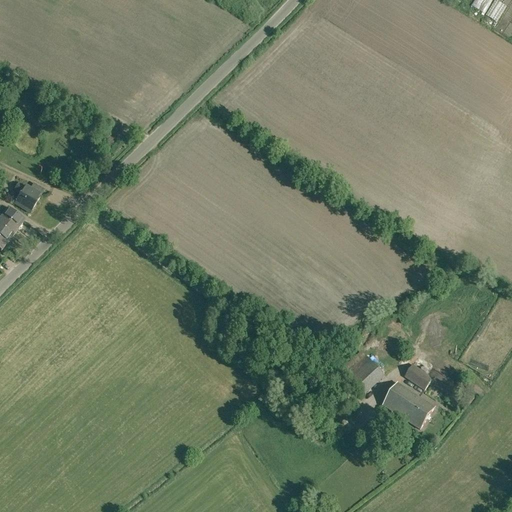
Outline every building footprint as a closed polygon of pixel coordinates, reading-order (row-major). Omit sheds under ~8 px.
[(495,22),(504,8),(491,0),(473,0),(470,7),(495,22)] [(59,109),(49,107),(47,116),(57,118),(59,109)] [(25,187),(25,188),(18,184),(13,191),(20,196),(15,203),(32,214),(40,197),(25,187)] [(2,218),(18,230),(24,222),(8,210),(1,206),(0,207),(0,211),(5,214),(2,218)] [(0,227),(13,237),(18,230),(2,218),(0,220),(0,227)] [(0,240),(7,245),(13,237),(0,227),(0,240)] [(365,356),(343,377),(362,396),(384,376),(365,356)] [(432,380),(412,367),(404,378),(425,392),(432,380)] [(383,406),(420,430),(435,408),(398,384),(383,406)]
